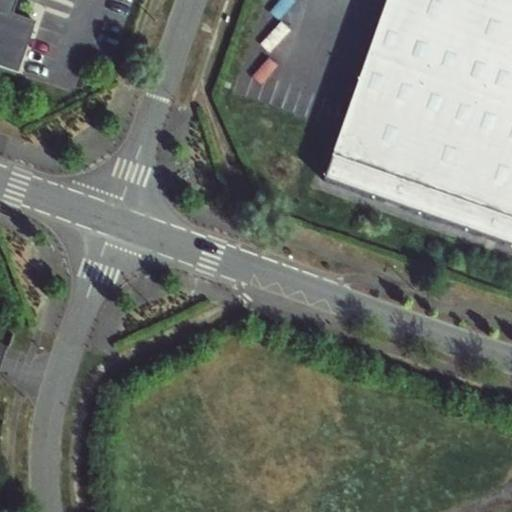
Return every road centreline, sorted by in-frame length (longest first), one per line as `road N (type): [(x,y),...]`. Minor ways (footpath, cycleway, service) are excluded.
road 1 (tertiary): [(511,359),(117,221)]
road 2 (residential): [(117,221),(52,405),(47,511)]
road 3 (residential): [(194,0),(117,221)]
road 4 (tertiary): [(117,221),(0,181)]
road 5 (unknown): [(326,0),(293,118)]
